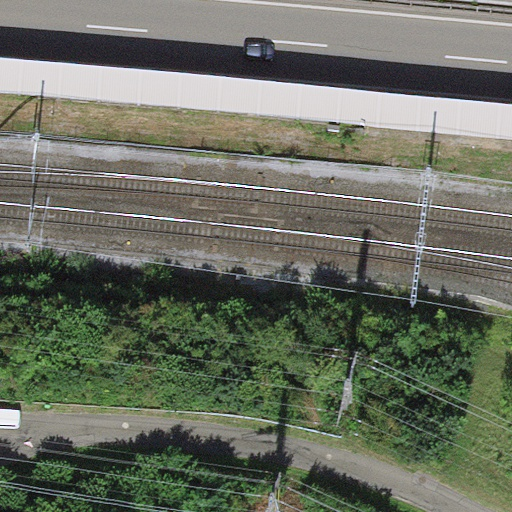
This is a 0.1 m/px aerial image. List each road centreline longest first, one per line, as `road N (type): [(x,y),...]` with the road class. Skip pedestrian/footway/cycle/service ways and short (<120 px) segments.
road 1 (motorway): [(0,16),(511,62)]
road 2 (residential): [(35,436),(266,443),(398,483),(456,511)]
